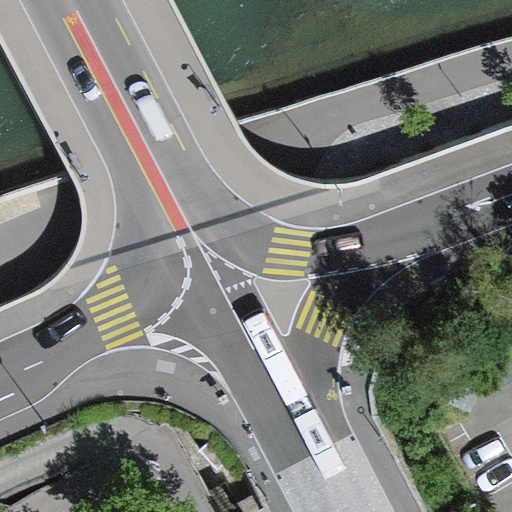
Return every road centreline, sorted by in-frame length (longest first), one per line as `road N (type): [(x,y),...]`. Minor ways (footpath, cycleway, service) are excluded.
road 1 (secondary): [(511,201),(366,250),(288,261),(196,250)]
road 2 (unclassified): [(196,250),(342,511)]
road 3 (secondary): [(73,0),(196,250)]
road 4 (secondary): [(196,250),(117,320),(0,385)]
